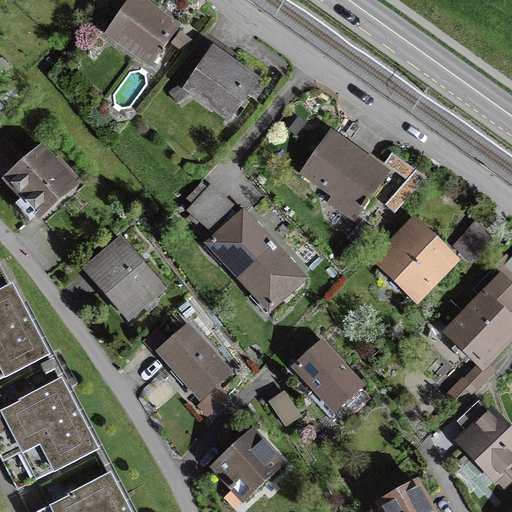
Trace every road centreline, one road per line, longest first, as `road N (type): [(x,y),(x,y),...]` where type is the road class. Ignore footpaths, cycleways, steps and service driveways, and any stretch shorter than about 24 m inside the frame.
road 1 (residential): [(226,0),(511,202)]
road 2 (residential): [(0,231),(112,375),(189,511)]
road 3 (primary): [(340,0),(511,119)]
